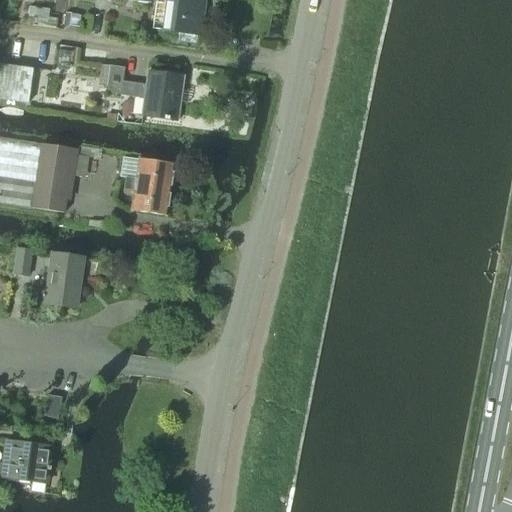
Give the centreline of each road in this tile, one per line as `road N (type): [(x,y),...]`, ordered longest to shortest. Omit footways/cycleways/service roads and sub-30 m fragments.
road 1 (tertiary): [(198,511),(221,378),(311,0)]
road 2 (primary): [(479,511),(511,346)]
